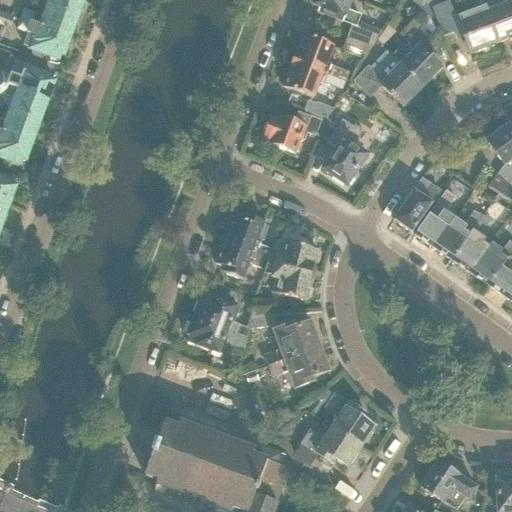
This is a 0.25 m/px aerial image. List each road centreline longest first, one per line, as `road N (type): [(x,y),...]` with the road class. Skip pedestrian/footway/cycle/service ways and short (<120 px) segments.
road 1 (residential): [(83,511),(218,160)]
road 2 (residential): [(0,347),(125,0)]
road 3 (residential): [(358,230),(398,163),(470,91),(511,75)]
road 4 (residential): [(425,418),(353,345),(345,279),(358,230)]
road 5 (residential): [(511,348),(358,230)]
road 6 (residential): [(218,160),(279,0)]
road 7 (residential): [(358,230),(218,160)]
